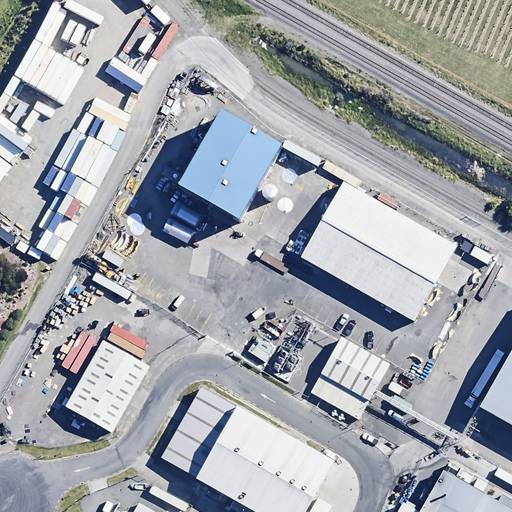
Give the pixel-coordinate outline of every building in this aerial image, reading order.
[(276,146),(217,115),(178,188),(238,219),(276,146)] [(452,243),(336,178),(292,257),(407,322),(452,243)] [(109,264),(88,252),(83,260),(104,272),(109,264)] [(55,315),(47,329),(60,337),(69,323),(55,315)] [(145,369),(99,343),(63,404),(110,430),(145,369)] [(386,368),(339,343),(310,395),(358,421),(386,368)] [(511,345),(478,407),(511,425),(511,345)] [(258,511),(291,511),(322,457),(205,391),(166,460),(258,511)] [(511,511),(511,510),(441,472),(419,511),(511,511)]
